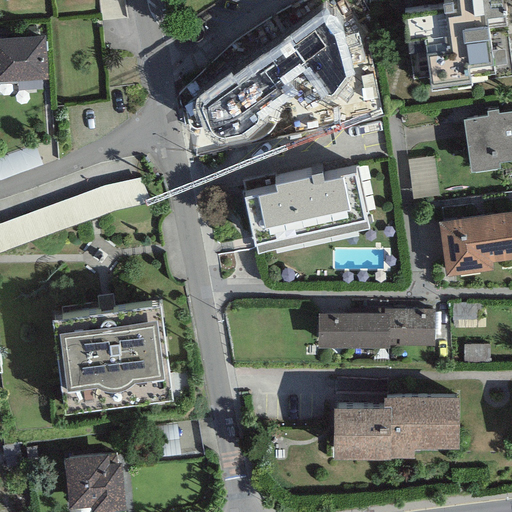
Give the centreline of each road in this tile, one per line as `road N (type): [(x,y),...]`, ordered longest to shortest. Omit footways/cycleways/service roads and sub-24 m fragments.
road 1 (residential): [(199,293),(511,294)]
road 2 (residential): [(199,293),(241,511)]
road 3 (residential): [(165,123),(0,192)]
road 4 (residential): [(165,123),(199,293)]
road 5 (residential): [(280,0),(160,86)]
